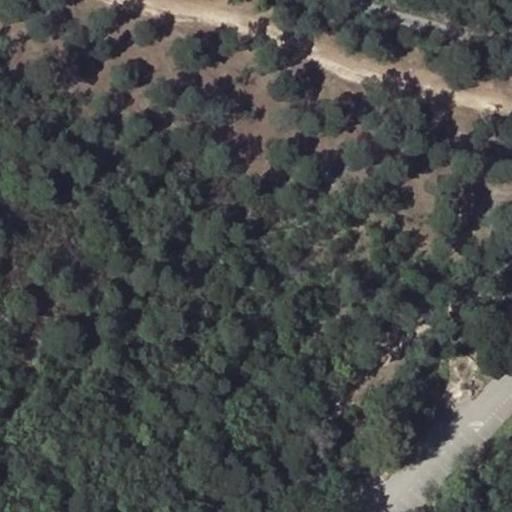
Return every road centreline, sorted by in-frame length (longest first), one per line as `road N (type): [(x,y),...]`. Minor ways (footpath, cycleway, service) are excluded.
road 1 (track): [(511,114),(107,0)]
road 2 (unclassified): [(511,391),(384,511)]
road 3 (track): [(348,0),(511,49)]
